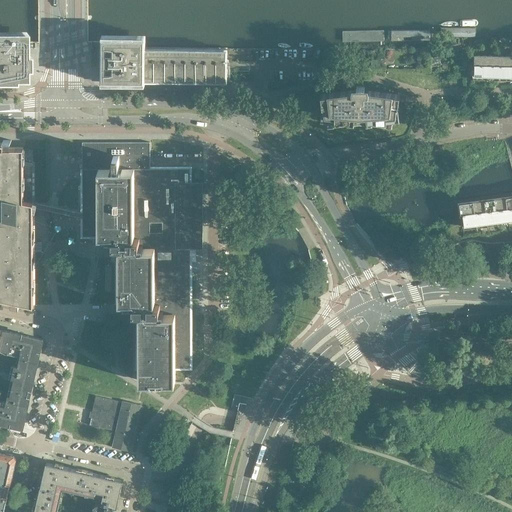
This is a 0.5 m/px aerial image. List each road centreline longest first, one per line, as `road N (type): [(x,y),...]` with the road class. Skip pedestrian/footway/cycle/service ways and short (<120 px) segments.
road 1 (secondary): [(364,308),(291,362),(253,429),(229,511)]
road 2 (secondary): [(255,511),(272,453),(303,396),(389,331)]
road 3 (residential): [(59,331),(85,310),(90,248),(57,242),(46,251),(50,322)]
road 4 (unclassified): [(306,165),(511,128)]
road 5 (residential): [(216,126),(214,305)]
road 6 (tertiary): [(249,117),(197,106),(72,104)]
road 7 (tertiary): [(380,301),(306,165)]
road 8 (tertiary): [(65,120),(216,126)]
road 9 (tertiary): [(290,178),(364,308)]
road 10 (residential): [(36,447),(138,470),(130,511)]
road 11 (residential): [(511,368),(456,377),(423,372),(389,331)]
road 12 (secondary): [(511,291),(443,289),(380,301)]
road 13 (secondary): [(389,331),(428,309),(511,308)]
